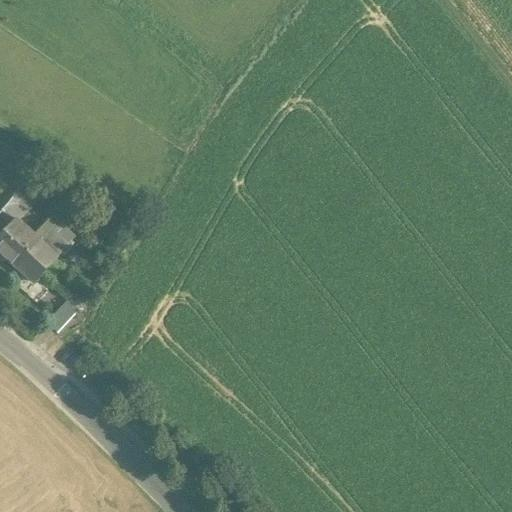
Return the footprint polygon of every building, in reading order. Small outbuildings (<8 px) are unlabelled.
[(28,173),(12,201),(2,212),(15,223),(16,223),(26,212),(43,182),(28,173)] [(2,212),(0,214),(0,238),(15,223),(2,212)] [(33,239),(32,239),(39,246),(17,270),(33,285),(55,261),(67,248),(55,236),(62,228),(51,218),(33,239)] [(15,223),(0,238),(0,256),(16,271),(17,270),(39,246),(32,239),(33,239),(16,223),(15,223)] [(60,305),(39,323),(48,334),(69,317),(60,305)]
